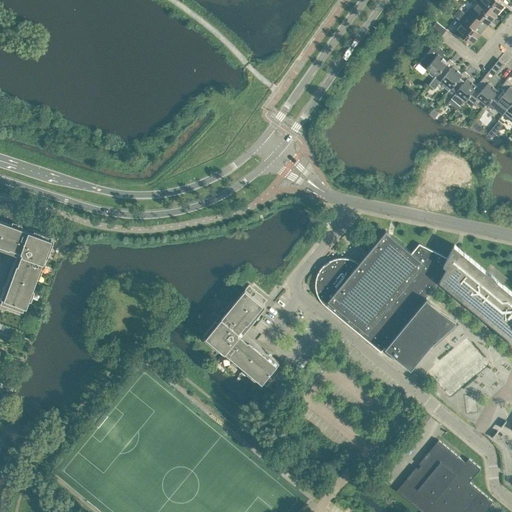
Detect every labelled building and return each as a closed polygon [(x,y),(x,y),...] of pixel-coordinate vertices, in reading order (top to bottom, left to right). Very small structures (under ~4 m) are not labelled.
[(480,0),(480,1),(496,15),(504,5),(497,0),(480,0)] [(496,15),(480,1),(472,11),(470,9),(466,14),(477,23),(481,19),(488,24),(496,15)] [(480,34),(473,28),(477,23),(466,14),(462,19),(464,21),(456,30),(460,34),(459,35),(464,39),(465,38),(472,44),(480,34)] [(446,29),(437,21),(429,30),(439,38),(446,29)] [(448,61),(443,58),(445,55),(441,51),(442,49),(435,43),(420,62),(419,63),(417,62),(414,66),(423,74),(427,68),(431,71),(428,73),(434,78),(448,61)] [(460,67),(450,59),(448,61),(434,78),(429,84),(435,88),(442,80),(445,82),(442,86),(448,91),(450,89),(463,73),(462,73),(458,70),(460,67)] [(498,90),(494,86),(496,84),(491,80),(496,74),(490,69),(477,85),(465,101),(472,106),(476,102),(483,108),(494,96),(498,90)] [(460,106),(465,101),(477,85),(473,82),(475,79),(464,71),(462,73),(463,73),(450,89),(455,93),(451,98),(460,106)] [(494,96),(488,103),(503,114),(511,102),(511,82),(507,79),(498,90),(494,96)] [(511,102),(503,114),(511,121),(511,102)] [(50,236),(32,229),(31,232),(0,220),(0,245),(8,248),(8,247),(16,250),(15,253),(16,256),(19,257),(16,264),(15,264),(0,304),(22,312),(43,256),(46,257),(52,240),(49,238),(50,236)] [(440,280),(447,258),(419,243),(412,252),(386,230),(359,263),(357,262),(355,260),(353,260),(351,259),(349,258),(347,258),(345,258),(342,257),(340,258),(338,258),(336,258),(334,259),(332,260),(329,261),(327,262),(326,263),(325,264),(323,266),(322,267),(321,268),(320,270),(319,271),(319,272),(318,274),(317,275),(317,277),(316,279),(316,280),(316,282),(316,283),(316,285),(316,286),(316,288),(316,289),(317,291),(317,293),(318,294),(319,296),(319,297),(320,299),(321,301),(323,302),(325,305),(381,351),(384,348),(385,346),(412,368),(454,317),(428,295),(440,280)] [(511,292),(459,248),(454,244),(447,258),(440,280),(485,318),(511,339),(511,428),(511,430),(511,292)] [(248,323),(264,304),(268,299),(249,284),(219,321),(217,319),(204,334),(207,335),(205,338),(220,350),(222,348),(268,386),(283,368),(249,340),(249,341),(242,336),(244,334),(244,331),(242,329),(247,323),(248,323)] [(418,468),(416,466),(397,490),(423,511),(480,511),(481,511),(482,511),(483,511),(493,501),(470,481),(481,468),(469,458),(466,462),(439,440),(419,463),(421,465),(418,468)]
